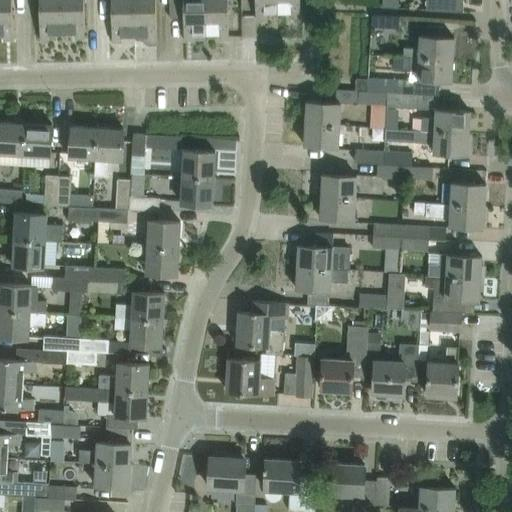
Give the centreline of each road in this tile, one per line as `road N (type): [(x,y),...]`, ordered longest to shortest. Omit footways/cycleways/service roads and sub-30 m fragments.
road 1 (residential): [(0,80),(249,78),(248,199),(193,331),(178,414)]
road 2 (residential): [(507,436),(178,414)]
